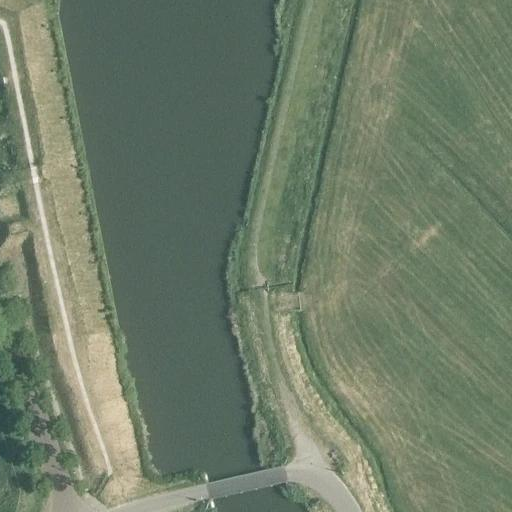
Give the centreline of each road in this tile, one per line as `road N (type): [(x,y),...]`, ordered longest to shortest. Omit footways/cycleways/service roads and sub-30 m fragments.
road 1 (unclassified): [(131,511),(281,475),(311,475),(346,511)]
road 2 (unclassified): [(65,511),(0,319)]
road 3 (track): [(311,475),(260,288)]
